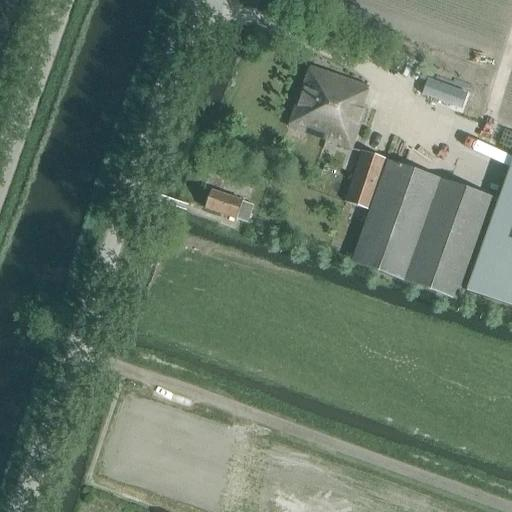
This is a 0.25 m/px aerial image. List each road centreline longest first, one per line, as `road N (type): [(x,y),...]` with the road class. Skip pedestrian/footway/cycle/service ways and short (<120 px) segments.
road 1 (unclassified): [(23,511),(203,0)]
road 2 (track): [(511,47),(478,148),(365,65),(210,0)]
road 3 (tertiary): [(0,170),(58,0)]
